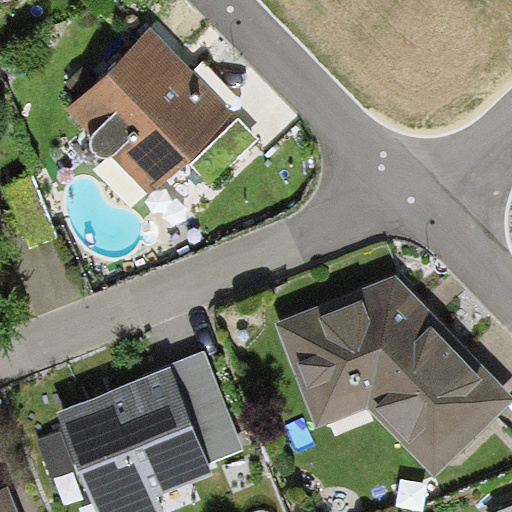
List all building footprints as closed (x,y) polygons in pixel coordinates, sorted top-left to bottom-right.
[(68,110),(152,196),(236,115),(151,29),(68,110)] [(260,140),(239,120),(194,165),(215,186),(260,140)] [(372,397),(435,461),(511,390),(511,386),(396,264),(278,309),(318,417),(372,397)] [(205,342),(172,355),(209,452),(244,438),(205,342)] [(171,352),(56,396),(100,511),(144,511),(167,504),(158,481),(212,461),(209,452),(172,355),(171,352)] [(0,476),(0,511),(24,511),(10,473),(0,476)]
